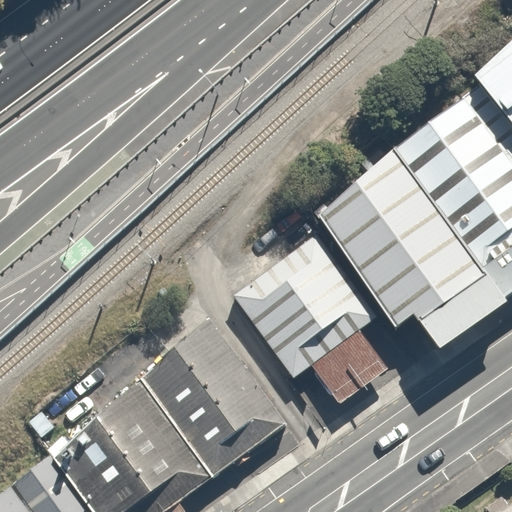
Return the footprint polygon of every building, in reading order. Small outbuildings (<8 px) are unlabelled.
[(511,40),(475,75),(482,86),(511,123),(511,40)] [(395,149),(506,297),(511,292),(511,123),(482,86),(395,149)] [(395,149),(320,216),(395,327),(414,315),(440,348),(508,301),(506,297),(395,149)] [(323,243),(231,305),(285,384),(377,322),(323,243)] [(142,382),(215,482),(289,427),(210,319),(142,382)] [(142,382),(54,462),(90,511),(173,511),(215,482),(142,382)] [(50,456),(0,498),(0,511),(90,511),(54,462),(50,456)] [(511,511),(511,502),(496,511),(511,511)]
